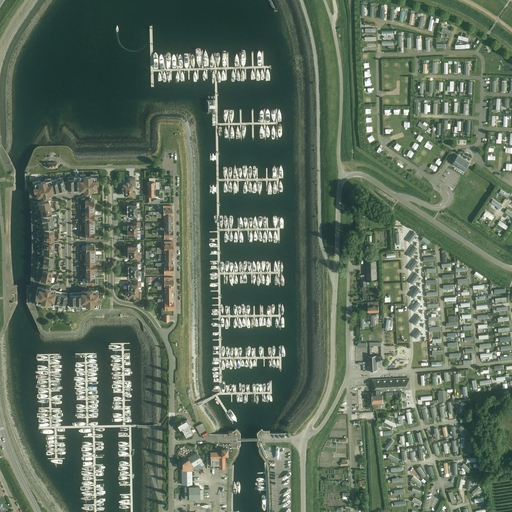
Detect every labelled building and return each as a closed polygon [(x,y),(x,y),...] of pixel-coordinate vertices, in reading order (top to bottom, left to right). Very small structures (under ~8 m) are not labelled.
[(425,13),(422,20),(429,22),(431,15),(425,13)] [(427,144),(423,149),(428,153),(432,148),(427,144)] [(464,170),(469,162),(458,155),(453,164),(464,170)] [(80,174),(80,192),(86,191),(86,192),(86,193),(90,192),(91,192),(91,191),(96,191),(96,184),(98,184),(98,174),(90,174),(90,176),(85,176),(85,174),(80,174)] [(48,196),(54,194),(50,177),(45,179),(45,181),(40,182),(40,180),(32,181),(34,191),(36,191),(38,198),(44,197),(44,198),(48,197),(49,196),(48,196)] [(60,193),(57,178),(51,180),(50,177),(54,194),(60,193)] [(57,178),(60,193),(66,191),(63,177),(57,178)] [(123,189),(132,189),(132,186),(135,186),(135,177),(132,177),(132,179),(129,179),(129,182),(126,182),(126,183),(121,183),(121,186),(123,187),(123,189)] [(149,181),(147,181),(147,189),(155,189),(159,189),(159,181),(155,181),(155,178),(149,178),(149,181)] [(132,189),(123,189),(123,195),(129,195),(129,198),(135,197),(135,192),(132,192),(132,189)] [(155,189),(147,189),(147,196),(147,202),(148,202),(148,204),(154,203),(154,201),(150,201),(150,196),(155,196),(159,196),(159,189),(155,189)] [(127,210),(136,210),(136,207),(139,207),(139,202),(133,202),(133,205),(127,205),(127,210)] [(164,214),(172,214),(172,205),(163,205),(164,214)] [(136,210),(127,210),(127,216),(133,216),(133,219),(140,218),(139,213),(136,213),(136,210)] [(168,221),(172,221),(172,214),(164,214),(164,223),(168,223),(168,221)] [(164,230),(172,230),(172,221),(168,221),(168,223),(164,223),(164,227),(157,227),(157,230),(161,230),(161,229),(164,229),(164,230)] [(127,230),(137,230),(137,227),(140,227),(140,222),(133,222),(133,225),(127,225),(127,230)] [(137,230),(127,230),(127,236),(133,235),(133,238),(140,238),(140,233),(137,233),(137,230)] [(172,230),(164,230),(164,239),(169,239),(169,236),(173,236),(172,230)] [(164,250),(173,250),(173,241),(164,241),(164,250)] [(127,252),(137,252),(137,249),(140,249),(140,243),(133,243),(133,246),(127,246),(127,252)] [(169,256),(173,256),(173,250),(164,250),(161,250),(157,250),(157,253),(161,253),(164,253),(164,258),(164,259),(169,259),(169,256)] [(137,252),(127,252),(128,257),(134,257),(134,260),(140,260),(140,254),(137,255),(137,252)] [(366,279),(377,279),(376,255),(366,255),(366,279)] [(157,266),(161,266),(164,266),(173,265),(173,256),(169,256),(169,259),(164,259),(164,260),(164,263),(161,263),(157,263),(157,266)] [(465,257),(463,263),(472,267),(473,264),(470,263),(471,261),(465,257)] [(128,271),(137,271),(137,268),(140,268),(140,263),(134,263),(134,266),(128,266),(128,271)] [(173,265),(164,266),(164,274),(169,274),(169,272),(173,272),(173,265)] [(480,266),(478,270),(485,275),(488,271),(480,266)] [(390,278),(395,272),(392,269),(387,275),(390,278)] [(137,271),(128,271),(128,277),(134,277),(134,280),(140,280),(140,274),(137,274),(137,271)] [(173,286),(173,279),(173,277),(164,277),(164,286),(173,286)] [(128,289),(138,289),(138,286),(141,286),(141,281),(134,281),(134,284),(128,284),(128,289)] [(52,307),(56,289),(50,288),(50,287),(46,286),(45,287),(37,286),(35,297),(37,297),(36,304),(42,305),(42,302),(47,303),(46,306),(52,307)] [(169,292),(173,292),(173,286),(164,286),(164,292),(163,292),(162,293),(162,294),(165,294),(165,295),(169,295),(169,292)] [(58,305),(61,291),(56,290),(56,289),(52,307),(53,304),(58,305)] [(81,290),(82,308),(87,308),(87,305),(92,305),(92,308),(100,308),(100,298),(98,298),(98,290),(92,290),(91,289),(88,289),(87,290),(81,290)] [(138,289),(128,289),(128,291),(127,293),(127,296),(132,296),(134,296),(134,300),(138,300),(138,301),(141,301),(141,292),(138,292),(138,289)] [(61,291),(58,305),(65,306),(67,292),(61,291)] [(158,302),(162,301),(165,301),(173,301),(173,292),(169,292),(169,295),(165,295),(165,299),(162,299),(158,299),(158,302)] [(165,301),(165,307),(161,307),(161,314),(163,314),(163,321),(169,321),(169,314),(173,314),(173,301),(165,301)] [(368,312),(379,312),(378,301),(367,302),(368,312)] [(402,348),(409,348),(409,340),(400,340),(400,343),(402,343),(402,348)] [(369,371),(377,370),(377,355),(369,355),(369,371)] [(436,372),(437,381),(441,380),(441,377),(444,376),(444,371),(436,372)] [(409,389),(409,384),(409,383),(409,378),(379,380),(380,381),(373,381),(373,391),(375,390),(375,393),(372,393),(373,409),(386,408),(385,402),(383,402),(383,392),(382,392),(382,390),(409,389)] [(201,420),(204,427),(210,424),(207,417),(201,420)] [(182,430),(186,437),(193,433),(188,424),(189,423),(187,419),(177,425),(180,431),(182,430)] [(210,452),(206,452),(207,468),(225,467),(225,455),(228,455),(228,449),(221,449),(221,452),(218,452),(210,452)] [(182,469),(181,469),(182,484),(192,484),(192,469),(193,469),(193,468),(194,467),(195,470),(200,467),(204,465),(202,461),(199,456),(197,452),(188,457),(188,458),(182,462),(182,469)] [(470,459),(467,462),(473,469),(476,466),(470,459)] [(426,473),(430,471),(424,462),(421,465),(426,473)] [(199,487),(185,487),(185,499),(203,499),(202,490),(199,490),(199,487)]
